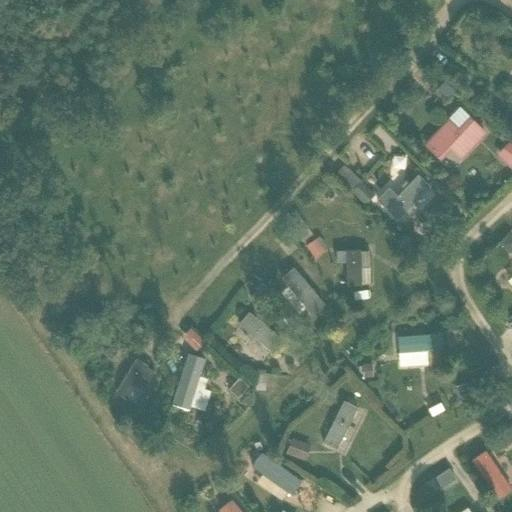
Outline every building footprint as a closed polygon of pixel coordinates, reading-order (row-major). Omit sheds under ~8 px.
[(444,82),(437,90),(449,101),(456,93),(444,82)] [(454,148),(465,158),(490,132),(461,105),(425,143),(443,160),(454,148)] [(371,166),(383,155),(361,132),(350,143),(371,166)] [(511,167),(511,141),(510,140),(498,154),(511,167)] [(337,172),(365,204),(375,195),(347,163),(337,172)] [(390,186),(375,202),(396,222),(431,185),(419,174),(399,195),(390,186)] [(511,238),(509,235),(500,245),(509,254),(511,251),(511,238)] [(315,240),(306,247),(314,259),(324,252),(315,240)] [(347,262),(347,285),(372,284),(371,249),(338,250),(338,262),(347,262)] [(296,266),(282,276),(290,286),(283,291),(307,322),(327,306),(296,266)] [(263,284),(249,296),(256,305),(270,293),(263,284)] [(271,352),(283,338),(250,311),(239,324),(271,352)] [(192,327),(183,336),(197,350),(206,341),(192,327)] [(445,360),(444,333),(399,335),(400,362),(445,360)] [(111,345),(103,352),(109,360),(117,353),(111,345)] [(173,405),(203,413),(210,388),(200,386),(208,358),(188,352),(173,405)] [(131,404),(152,371),(134,358),(113,393),(131,404)] [(371,366),(362,366),(363,378),(372,377),(371,366)] [(238,379),(228,391),(237,399),(247,387),(238,379)] [(345,399),(324,441),(339,448),(360,406),(345,399)] [(511,439),(507,432),(497,438),(504,448),(511,442),(511,439)] [(306,460),(311,444),(293,437),(287,453),(306,460)] [(473,459),(498,500),(511,490),(511,486),(489,449),(473,459)] [(284,493),(290,477),(255,464),(249,479),(284,493)] [(448,470),(435,478),(442,489),(455,480),(448,470)] [(221,511),(245,511),(232,497),(219,509),(221,511)]
